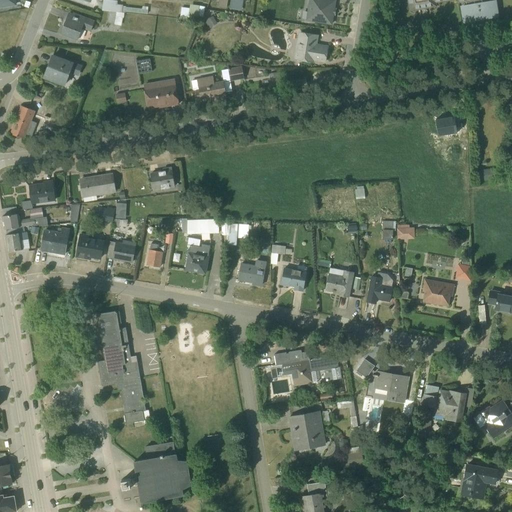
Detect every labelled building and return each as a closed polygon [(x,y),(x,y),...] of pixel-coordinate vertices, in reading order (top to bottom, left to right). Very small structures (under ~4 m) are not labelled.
[(0,0),(0,8),(16,6),(15,0),(0,0)] [(103,0),(102,0),(102,11),(109,12),(124,13),(147,15),(147,8),(117,5),(117,1),(103,0)] [(226,9),(227,0),(219,0),(218,8),(226,9)] [(231,0),(231,9),(243,10),(243,0),(231,0)] [(336,2),(327,0),(309,0),(306,19),(332,24),(336,2)] [(495,15),(493,1),(490,2),(489,0),(409,0),(411,9),(460,1),(461,6),(463,20),(465,19),(465,20),(495,15)] [(204,8),(190,5),(189,9),(181,7),(179,19),(189,21),(190,17),(202,19),(204,8)] [(124,13),(109,12),(106,24),(122,27),(124,13)] [(69,13),(61,34),(77,40),(82,29),(90,33),(94,23),(69,13)] [(217,24),(213,17),(205,21),(210,29),(217,24)] [(324,61),(326,48),(317,47),(319,36),(298,33),(294,61),(315,64),(315,60),(324,61)] [(81,67),(52,56),(44,78),(65,86),(70,74),(78,77),(81,67)] [(244,80),(241,67),(221,71),(223,82),(230,81),(230,82),(244,80)] [(279,85),(277,72),(269,74),(271,86),(279,85)] [(192,81),(191,83),(192,90),(194,91),(195,91),(197,101),(198,100),(213,97),(214,100),(226,98),(225,93),(232,92),(229,82),(223,83),(223,82),(214,83),(213,76),(197,80),(192,81)] [(173,79),(143,84),(148,108),(159,106),(159,108),(178,105),(173,79)] [(306,79),(292,81),(293,90),(307,87),(306,79)] [(36,112),(21,106),(10,134),(24,140),(26,135),(31,137),(36,123),(32,122),(36,112)] [(150,173),(153,191),(174,188),(171,168),(163,169),(163,171),(150,173)] [(493,170),(479,171),(480,181),(494,179),(493,170)] [(112,175),(80,180),(84,203),(97,201),(96,197),(115,194),(112,175)] [(22,203),(23,210),(32,209),(32,204),(54,200),(52,182),(51,182),(44,183),(44,185),(29,187),(31,201),(22,203)] [(355,190),(356,200),(365,199),(363,186),(356,187),(356,190),(355,190)] [(112,223),(115,209),(102,206),(102,209),(98,208),(96,220),(112,223)] [(18,215),(2,217),(4,230),(6,230),(24,227),(47,224),(45,217),(42,218),(41,209),(29,211),(30,220),(19,221),(18,215)] [(173,233),(175,220),(169,219),(166,232),(173,233)] [(187,234),(218,233),(218,220),(187,222),(187,220),(182,220),(182,233),(187,233),(187,234)] [(383,222),(382,239),(392,240),(393,231),(394,231),(396,222),(383,222)] [(228,224),(227,245),(236,245),(237,238),(247,239),(247,226),(228,224)] [(355,224),(347,225),(348,234),(356,233),(355,224)] [(397,226),(397,229),(396,229),(397,240),(412,239),(411,227),(408,227),(408,225),(397,226)] [(27,233),(25,233),(24,227),(6,230),(7,236),(5,236),(8,252),(30,249),(27,233)] [(45,230),(41,251),(64,255),(69,230),(58,228),(57,232),(45,230)] [(80,234),(76,257),(84,259),(85,256),(100,259),(103,241),(89,238),(89,236),(80,234)] [(191,246),(186,271),(204,274),(210,246),(199,244),(200,241),(188,238),(187,245),(191,246)] [(109,241),(106,258),(132,263),(135,243),(123,241),(122,243),(109,241)] [(158,246),(150,245),(147,266),(159,268),(162,253),(157,252),(158,246)] [(291,255),(291,250),(285,249),(285,247),(272,245),(270,264),(276,265),(278,254),(291,255)] [(252,284),(261,286),(265,262),(255,260),(254,266),(242,263),(238,280),(247,282),(247,281),(252,282),(252,284)] [(284,268),(281,285),(290,286),(295,287),(294,290),(302,291),(306,272),(284,268)] [(412,269),(406,268),(404,277),(410,278),(412,269)] [(345,271),(344,272),(329,269),(325,290),(340,293),(340,296),(349,298),(353,273),(345,271)] [(377,278),(371,277),(366,302),(376,304),(377,299),(389,302),(392,281),(387,275),(378,273),(377,278)] [(454,285),(424,279),(421,292),(424,292),(422,302),(448,307),(449,297),(452,297),(454,285)] [(413,291),(413,282),(401,282),(401,298),(409,297),(409,291),(413,291)] [(511,295),(489,292),(487,305),(496,306),(495,309),(509,311),(508,313),(511,313),(511,295)] [(101,386),(116,384),(140,380),(137,363),(132,364),(125,328),(122,328),(118,310),(96,314),(98,323),(105,361),(97,363),(101,386)] [(326,381),(341,379),(339,368),(338,368),(335,357),(325,358),(324,357),(309,360),(308,355),(304,355),(304,359),(302,359),(300,351),(288,353),(287,354),(286,354),(286,353),(273,355),(275,365),(281,364),(283,375),(292,374),(293,387),(317,383),(315,372),(324,370),(326,381)] [(373,367),(363,361),(356,372),(366,378),(373,367)] [(404,403),(408,378),(376,372),(373,389),(387,391),(386,400),(404,403)] [(145,411),(140,380),(116,384),(117,390),(121,390),(124,414),(125,424),(143,421),(144,423),(150,423),(148,411),(145,411)] [(421,406),(434,408),(433,416),(444,418),(444,420),(460,423),(465,395),(438,390),(438,388),(427,386),(425,395),(423,394),(421,406)] [(351,428),(357,427),(353,401),(337,404),(338,410),(340,410),(342,419),(349,418),(351,428)] [(511,425),(511,417),(502,402),(491,409),(489,407),(472,418),(479,429),(484,426),(492,438),(511,425)] [(431,412),(422,410),(417,437),(428,439),(432,422),(429,421),(431,412)] [(319,412),(289,418),(294,451),(325,445),(319,412)] [(147,459),(134,461),(137,479),(129,480),(121,481),(123,489),(130,488),(130,487),(138,486),(141,503),(182,496),(181,490),(190,486),(186,463),(176,461),(173,442),(144,447),(147,459)] [(362,465),(358,447),(346,449),(345,451),(345,456),(340,460),(342,469),(362,465)] [(0,488),(1,489),(0,486),(11,484),(8,465),(0,466),(0,488)] [(496,472),(467,466),(461,495),(482,499),(485,484),(493,486),(496,472)] [(334,497),(332,487),(325,488),(324,482),(306,485),(308,497),(302,498),(304,511),(325,511),(325,508),(326,507),(325,507),(324,501),(327,500),(327,498),(334,497)] [(13,511),(16,511),(13,496),(3,498),(2,495),(0,495),(0,511),(13,511)]
